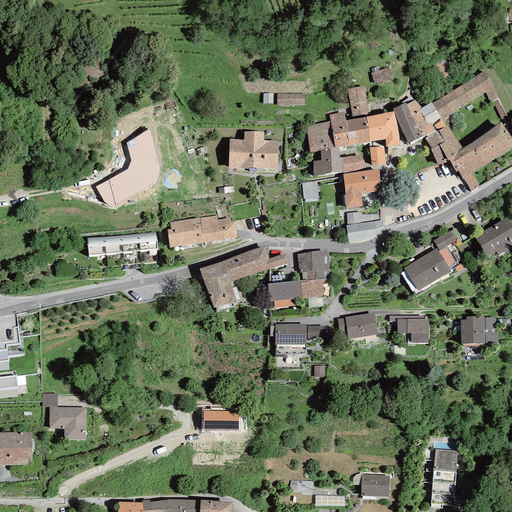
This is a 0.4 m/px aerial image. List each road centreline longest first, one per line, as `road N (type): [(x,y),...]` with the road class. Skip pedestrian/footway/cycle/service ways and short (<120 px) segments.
road 1 (residential): [(0,312),(181,272),(264,244),(376,244),(511,175)]
road 2 (residential): [(0,500),(200,497),(251,511)]
